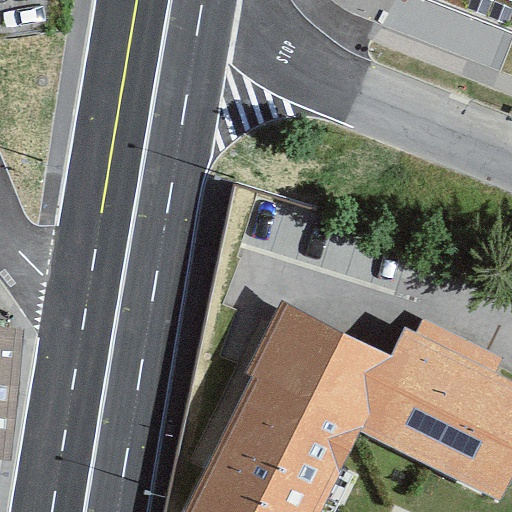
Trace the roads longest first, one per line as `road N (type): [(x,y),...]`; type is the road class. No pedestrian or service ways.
road 1 (primary): [(168,0),(110,341)]
road 2 (residential): [(511,163),(314,77),(260,35),(238,0)]
road 3 (primary): [(110,341),(82,511)]
road 4 (residential): [(0,228),(110,341)]
